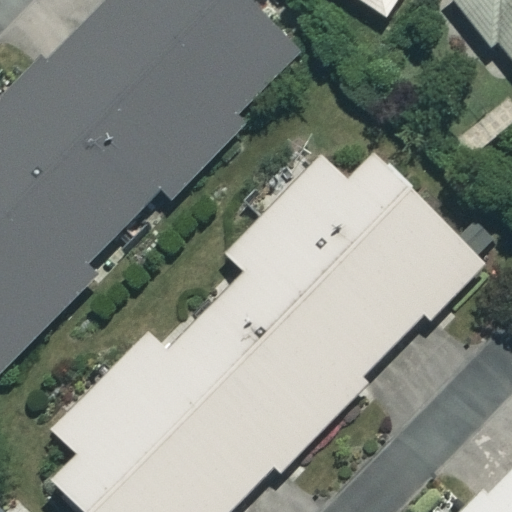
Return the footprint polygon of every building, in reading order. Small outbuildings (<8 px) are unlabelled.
[(297,59),(237,0),(111,0),(0,111),(0,373),(93,281),(83,271),(162,193),(170,200),(242,129),(234,122),(297,59)] [(352,0),(382,20),(394,0),(352,0)] [(511,0),(449,0),(511,78),(511,0)] [(347,187),(317,159),(223,258),(242,276),(167,354),(147,335),(51,435),(77,460),(50,488),(75,511),(236,511),(424,316),(430,323),(483,268),(371,161),(347,187)] [(511,511),(511,401),(445,468),(479,501),(468,511),(511,511)]
